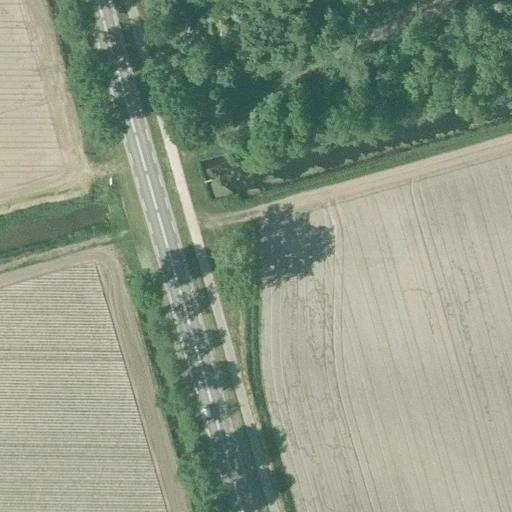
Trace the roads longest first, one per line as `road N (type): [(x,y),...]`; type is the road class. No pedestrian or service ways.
road 1 (secondary): [(242,511),(96,0)]
road 2 (track): [(139,153),(194,138),(289,75),(445,0)]
